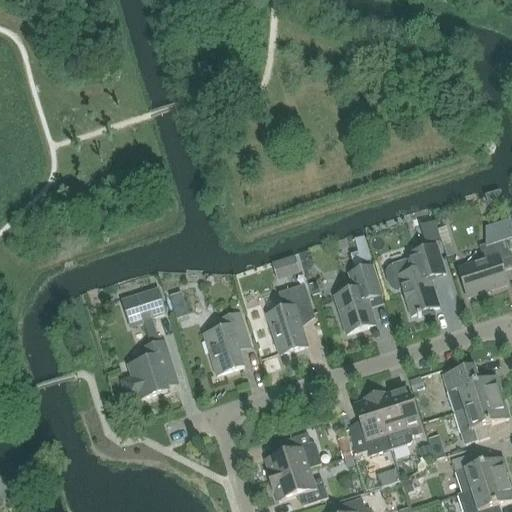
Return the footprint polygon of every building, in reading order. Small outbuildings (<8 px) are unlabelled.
[(353,269),(368,265),(361,236),(346,239),(353,269)] [(502,273),(511,269),(511,262),(505,241),(479,249),(484,264),(459,272),(467,299),(506,287),(502,273)] [(389,271),(387,274),(387,278),(390,286),(392,289),(395,291),(399,290),(402,290),(411,319),(417,317),(418,320),(421,319),(421,316),(439,310),(430,281),(445,276),(437,248),(409,257),(410,263),(392,269),(389,271)] [(367,303),(381,298),(372,269),(349,277),(354,293),(334,299),(346,337),(375,328),(367,303)] [(334,293),(351,288),(347,274),(330,279),(334,293)] [(299,325),(314,320),(304,288),(278,296),(283,313),(268,318),(281,358),(307,350),(299,325)] [(157,291),(122,302),(130,328),(142,324),(150,349),(144,351),(148,362),(128,368),(132,380),(122,383),(128,402),(138,399),(139,403),(167,394),(163,382),(175,379),(165,344),(159,346),(151,321),(165,316),(157,291)] [(172,311),(184,307),(181,295),(169,299),(172,311)] [(235,342),(247,339),(240,316),(220,323),(223,332),(204,338),(216,378),(244,369),(235,342)] [(455,415),(502,400),(495,379),(479,384),(473,367),(459,371),(460,373),(443,378),(455,415)] [(374,398),(391,452),(410,446),(412,443),(411,440),(421,437),(411,402),(399,405),(396,395),(384,398),(383,395),(374,398)] [(369,459),(391,452),(374,398),(364,401),(365,404),(354,408),(360,430),(349,433),(356,457),(368,454),(369,459)] [(509,421),(502,400),(455,415),(465,448),(489,440),(485,429),(509,421)] [(269,484),(309,472),(322,467),(315,448),(312,446),(310,446),(307,436),(284,444),(287,455),(265,462),(269,474),(266,474),(269,484)] [(451,464),(462,496),(509,481),(502,460),(479,468),(475,456),(451,464)] [(312,484),(309,472),(269,484),(272,493),(275,493),(279,504),(301,497),(304,509),(328,501),(322,481),(312,484)] [(511,490),(509,481),(462,496),(458,497),(462,511),(492,511),(492,510),(511,504),(511,490)] [(369,511),(370,511),(366,511),(364,511),(362,501),(338,508),(339,511),(369,511)]
